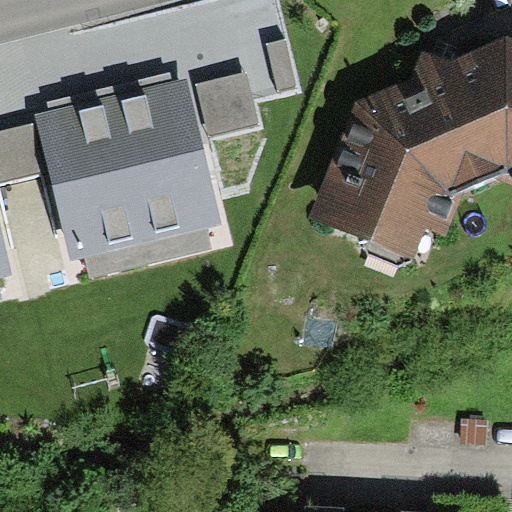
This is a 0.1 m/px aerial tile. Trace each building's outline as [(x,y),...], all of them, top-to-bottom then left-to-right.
[(446,234),(460,198),(505,179),(511,181),(511,41),(497,36),(356,94),(307,220),(415,262),(429,227),(446,234)] [(285,42),(266,46),(277,93),(297,89),(285,42)] [(246,76),(197,87),(208,135),(257,124),(246,76)] [(50,171),(72,258),(83,255),(89,279),(212,247),(207,227),(222,223),(185,77),(36,115),(38,124),(50,171)] [(0,183),(50,171),(38,124),(0,133),(0,183)] [(0,237),(0,301),(3,301),(0,290),(0,276),(8,275),(0,237)]
